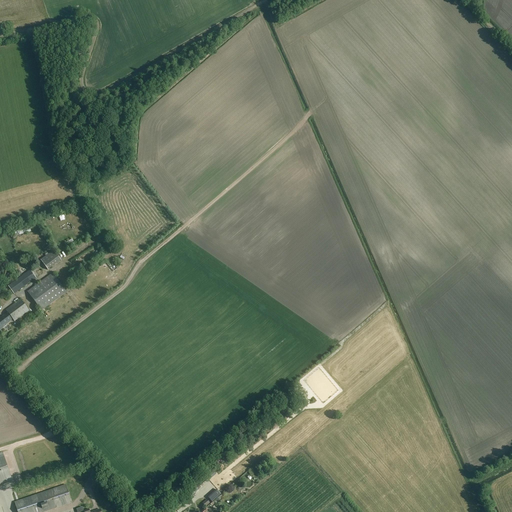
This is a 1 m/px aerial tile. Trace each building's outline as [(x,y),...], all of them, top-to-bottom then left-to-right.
[(41,260),(48,270),(61,261),(54,251),(41,260)] [(14,294),(35,278),(30,271),(8,287),(14,294)] [(27,292),(41,311),(66,292),(52,273),(27,292)] [(14,322),(29,311),(20,300),(6,311),(7,313),(0,318),(1,319),(0,319),(0,330),(4,328),(3,327),(13,320),(14,322)] [(0,485),(12,482),(2,453),(0,453),(0,485)] [(14,502),(17,511),(44,511),(72,503),(66,485),(14,502)] [(195,485),(189,491),(192,495),(199,490),(195,485)]
